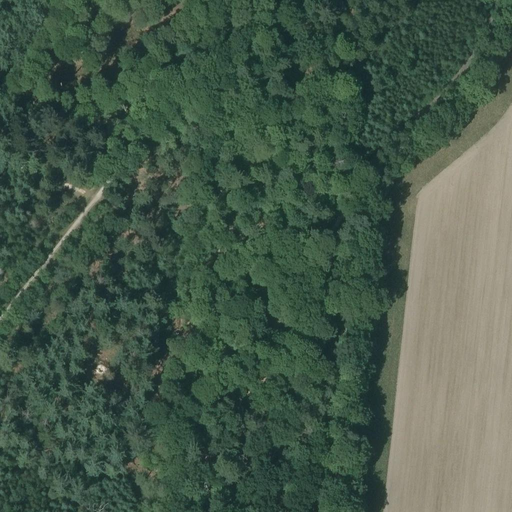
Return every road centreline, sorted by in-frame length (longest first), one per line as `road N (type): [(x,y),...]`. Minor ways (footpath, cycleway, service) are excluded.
road 1 (unknown): [(496,0),(472,50),(379,146),(356,195),(293,246)]
road 2 (unknown): [(293,246),(191,329),(169,511)]
road 3 (unknown): [(231,0),(221,43),(228,89),(218,126),(223,212),(293,246)]
road 4 (track): [(100,190),(196,85),(205,0)]
road 5 (track): [(0,321),(100,190)]
